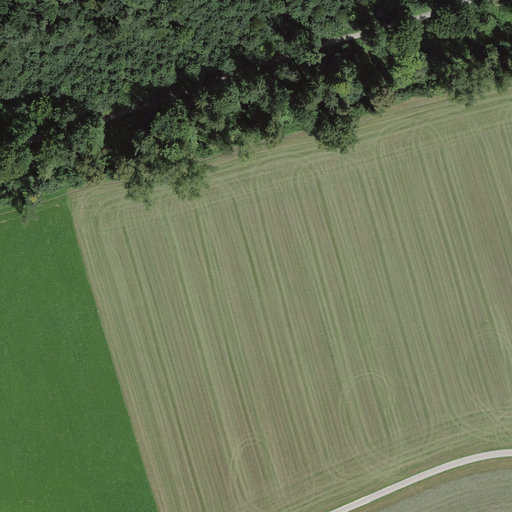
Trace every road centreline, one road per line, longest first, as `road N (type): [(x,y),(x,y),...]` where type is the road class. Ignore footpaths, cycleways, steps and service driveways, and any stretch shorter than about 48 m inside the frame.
road 1 (track): [(479,0),(0,146)]
road 2 (track): [(511,452),(434,471),(338,511)]
